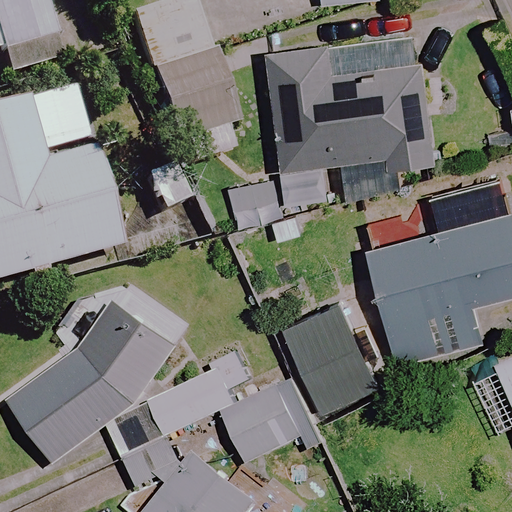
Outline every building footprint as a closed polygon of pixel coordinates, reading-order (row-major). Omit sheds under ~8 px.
[(0,0),(0,69),(2,77),(54,62),(36,0),(0,0)] [(201,53),(183,2),(126,22),(171,149),(228,129),(201,53)] [(264,52),(284,211),(329,205),(324,166),(381,159),(383,171),(428,165),(415,65),(329,76),(325,44),(264,52)] [(511,139),(511,98),(505,77),(476,86),(495,145),(511,139)] [(0,284),(113,252),(66,90),(0,108),(0,284)] [(180,208),(173,175),(143,182),(150,215),(180,208)] [(511,297),(511,249),(504,217),(364,253),(391,355),(474,334),(472,327),(467,309),(511,297)] [(143,303),(133,317),(106,299),(63,365),(8,402),(51,467),(134,412),(177,345),(154,330),(163,316),(143,303)] [(375,390),(340,307),(283,331),(318,414),(375,390)] [(511,362),(470,382),(497,439),(511,432),(511,362)] [(232,408),(216,373),(149,403),(166,439),(232,408)] [(293,379),(276,388),(221,415),(247,467),(302,439),(310,455),(327,447),(293,379)] [(181,473),(166,439),(121,459),(128,476),(144,511),(250,511),(254,508),(194,458),(181,473)]
